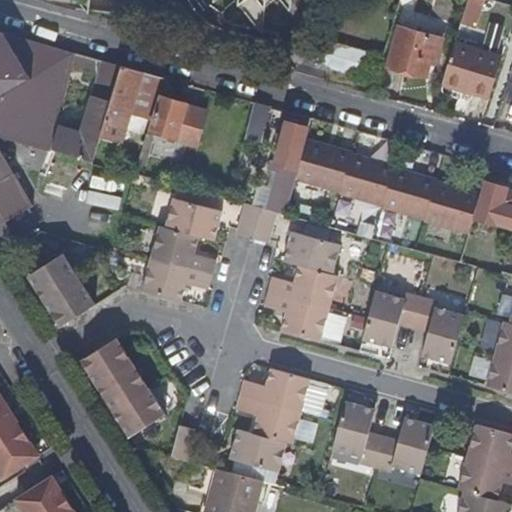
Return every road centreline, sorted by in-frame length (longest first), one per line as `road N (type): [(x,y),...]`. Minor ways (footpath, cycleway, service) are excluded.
road 1 (residential): [(511,151),(0,7)]
road 2 (tertiary): [(137,511),(0,294)]
